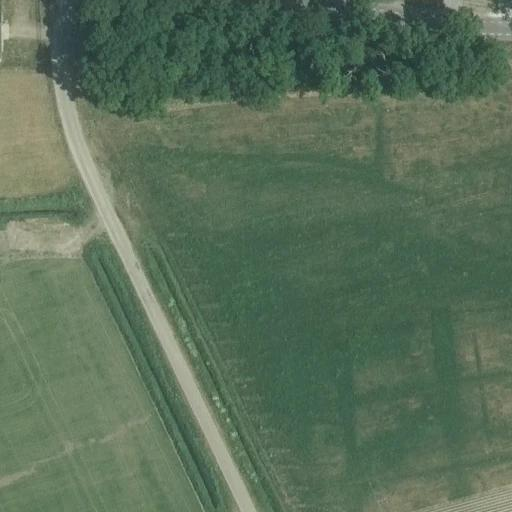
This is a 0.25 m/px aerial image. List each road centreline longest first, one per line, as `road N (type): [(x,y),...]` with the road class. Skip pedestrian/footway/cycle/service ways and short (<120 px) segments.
road 1 (unclassified): [(249,511),(77,147),(60,45),(73,0)]
road 2 (tertiary): [(511,28),(429,26),(309,0)]
